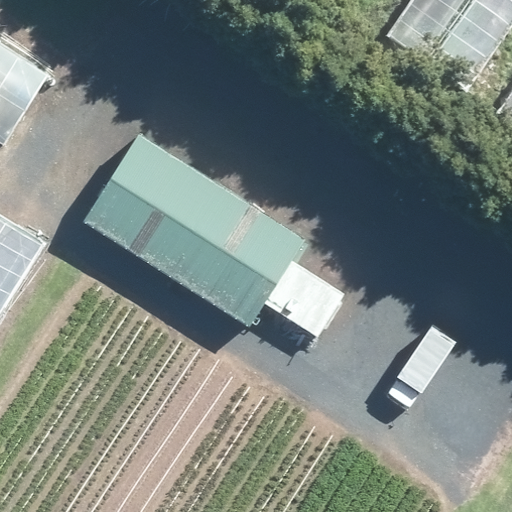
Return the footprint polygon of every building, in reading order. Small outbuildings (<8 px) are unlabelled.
[(511,0),(417,0),(381,51),(453,103),(511,18),(511,0)] [(50,73),(0,41),(0,149),(2,150),(50,73)] [(511,97),(498,117),(511,126),(511,97)] [(288,263),(302,241),(141,140),(86,227),(247,328),(259,309),(312,342),(341,296),(288,263)] [(0,223),(0,311),(40,249),(0,223)]
